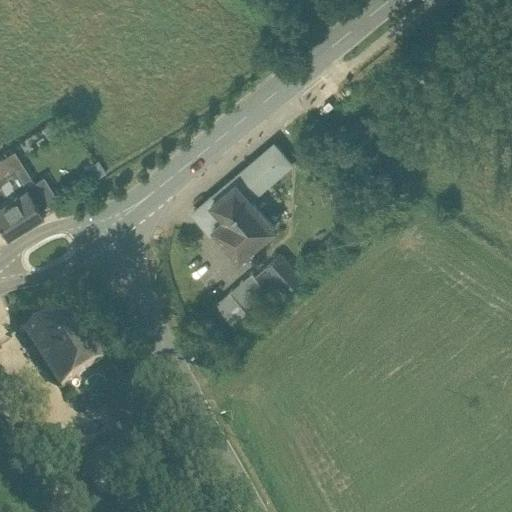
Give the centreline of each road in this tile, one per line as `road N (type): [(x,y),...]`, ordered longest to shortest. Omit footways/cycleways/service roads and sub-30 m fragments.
road 1 (secondary): [(102,226),(390,0)]
road 2 (secondary): [(255,511),(102,226)]
road 3 (secondary): [(0,280),(58,272),(102,226)]
road 4 (secondary): [(102,226),(87,220),(45,230),(0,270)]
